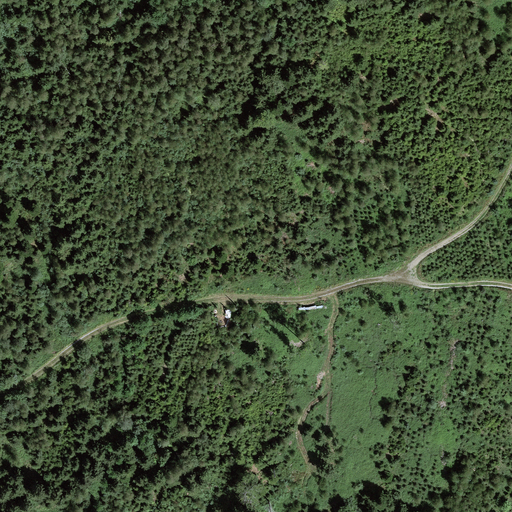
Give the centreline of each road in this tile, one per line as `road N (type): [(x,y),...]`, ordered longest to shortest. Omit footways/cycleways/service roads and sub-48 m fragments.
road 1 (track): [(511,287),(392,276),(313,298),(165,305),(118,320),(0,394)]
road 2 (track): [(511,173),(484,215),(392,276)]
